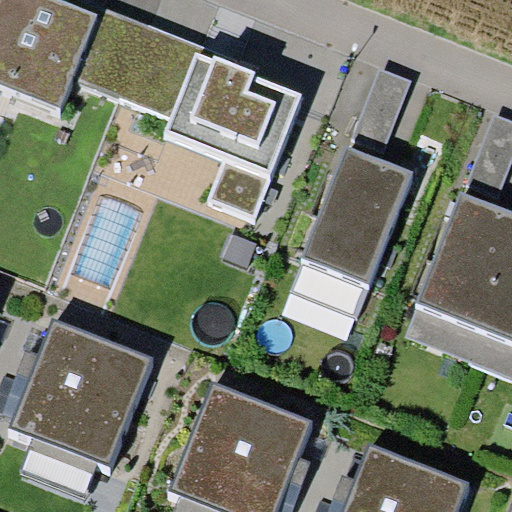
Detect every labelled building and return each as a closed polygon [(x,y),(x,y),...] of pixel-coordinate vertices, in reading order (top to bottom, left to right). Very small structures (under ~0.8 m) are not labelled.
[(51,0),(0,0),(0,82),(60,107),(72,76),(96,18),(51,0)] [(101,7),(72,76),(168,115),(197,46),(101,7)] [(300,96),(197,56),(167,132),(270,172),(300,96)] [(403,189),(344,167),(303,273),(362,296),(403,189)] [(511,211),(460,191),(416,302),(511,339),(511,211)] [(55,318),(9,428),(108,469),(154,360),(55,318)] [(215,384),(171,489),(227,511),(275,511),(313,424),(215,384)] [(373,445),(344,511),(456,511),(468,485),(373,445)]
